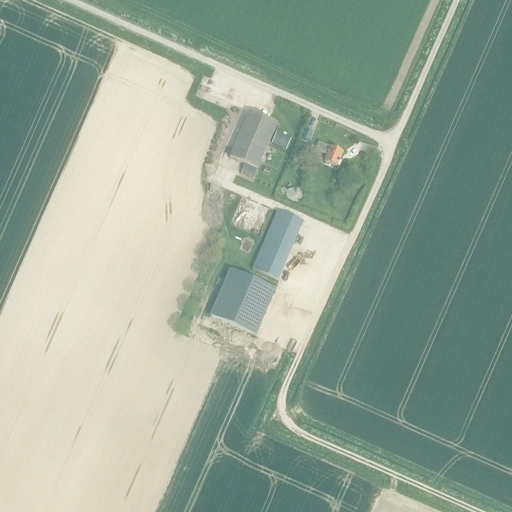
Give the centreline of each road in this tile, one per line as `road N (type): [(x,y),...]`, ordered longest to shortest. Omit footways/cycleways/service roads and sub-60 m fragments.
road 1 (unclassified): [(397,134),(382,137),(67,0)]
road 2 (unclassified): [(397,134),(456,0)]
